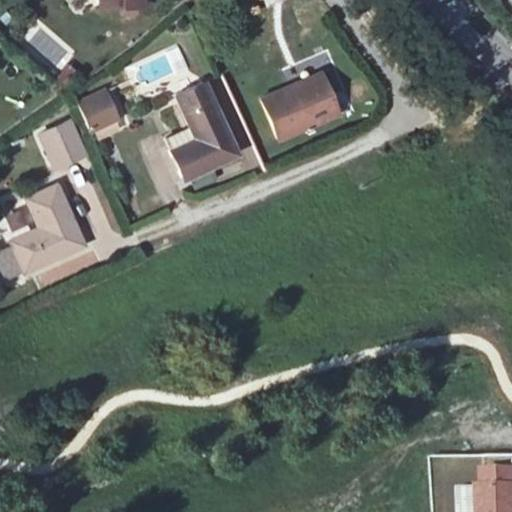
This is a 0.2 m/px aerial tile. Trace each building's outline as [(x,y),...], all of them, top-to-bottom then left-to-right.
[(265,99),(282,139),(342,114),(325,74),(265,99)] [(207,82),(180,93),(201,140),(174,152),(185,177),(239,153),(207,82)] [(75,104),(88,131),(120,116),(104,84),(79,102),(75,104)] [(68,120),(41,133),(53,161),(81,147),(68,120)] [(40,229),(13,242),(28,274),(88,247),(57,179),(24,194),(40,229)] [(486,483),(480,483),(480,511),(511,511),(511,466),(486,466),(486,483)]
